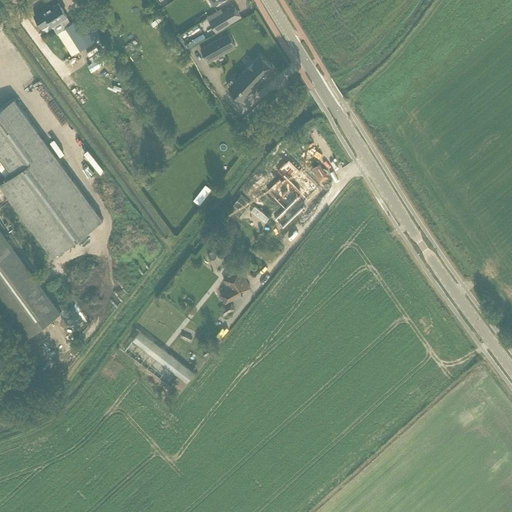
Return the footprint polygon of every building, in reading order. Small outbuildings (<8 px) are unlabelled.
[(65,27),(57,33),(71,55),(96,39),(81,16),(71,23),(66,16),(66,15),(58,3),(44,12),(52,25),(61,19),(65,27)] [(232,7),(207,21),(214,32),(238,19),(232,7)] [(235,46),(229,35),(202,52),(208,63),(235,46)] [(87,64),(91,70),(107,60),(103,53),(87,64)] [(256,80),(258,78),(261,80),(273,68),(260,55),(234,81),(232,79),(227,84),(241,99),(258,82),(256,80)] [(103,219),(14,98),(0,107),(0,156),(12,173),(0,181),(0,185),(52,257),(103,219)] [(287,158),(275,171),(307,202),(320,189),(302,172),(302,173),(287,158)] [(61,312),(0,228),(0,303),(25,338),(61,312)] [(219,295),(225,304),(250,288),(239,270),(226,278),(232,287),(219,295)] [(65,320),(82,306),(78,301),(61,315),(65,320)] [(231,303),(220,310),(223,316),(234,309),(231,303)] [(179,393),(194,372),(140,330),(124,351),(179,393)] [(184,333),(182,338),(189,341),(192,337),(184,333)]
